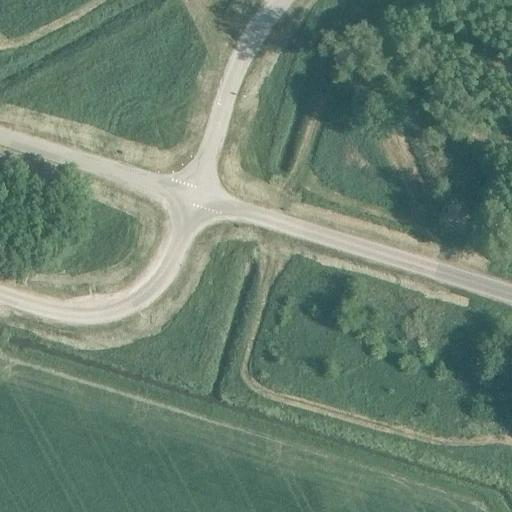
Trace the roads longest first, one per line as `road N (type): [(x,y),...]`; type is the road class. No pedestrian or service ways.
road 1 (unclassified): [(511,293),(189,194)]
road 2 (unclassified): [(0,294),(69,314),(123,304),(164,267),(189,194)]
road 3 (unclassified): [(189,194),(255,25),(273,0)]
road 4 (unclassified): [(189,194),(0,135)]
